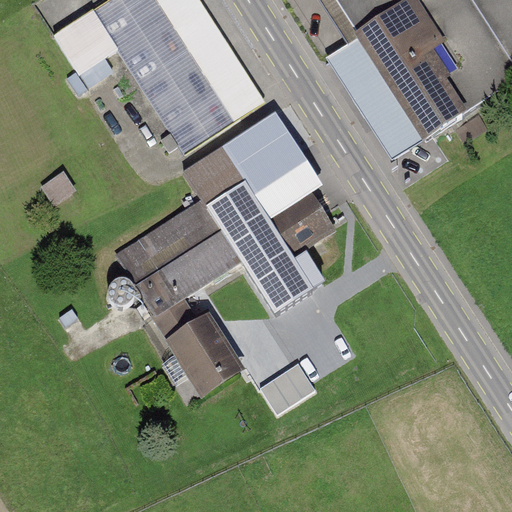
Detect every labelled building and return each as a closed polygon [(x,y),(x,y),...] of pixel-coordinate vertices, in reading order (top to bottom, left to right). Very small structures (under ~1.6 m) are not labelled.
[(264,105),(198,0),(114,0),(52,38),(80,83),(120,58),(181,157),(264,105)] [(511,0),(334,0),(427,142),(511,87),(511,0)] [(201,205),(118,257),(158,321),(244,267),(210,214),(274,174),(249,134),(183,175),(201,205)] [(66,174),(47,188),(59,204),(78,189),(66,174)] [(310,193),(267,221),(294,262),(337,234),(310,193)] [(248,376),(209,317),(166,346),(205,404),(248,376)]
